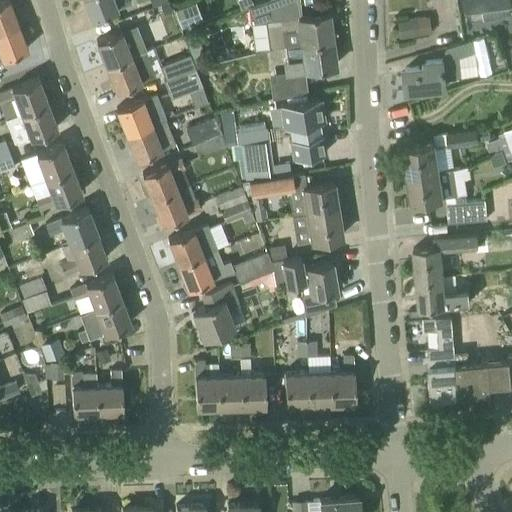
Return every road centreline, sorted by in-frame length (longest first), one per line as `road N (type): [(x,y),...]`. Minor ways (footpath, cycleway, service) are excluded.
road 1 (residential): [(166,463),(150,300),(49,0)]
road 2 (residential): [(396,453),(358,0)]
road 3 (unclassified): [(166,463),(396,453)]
road 4 (unclassified): [(0,469),(166,463)]
